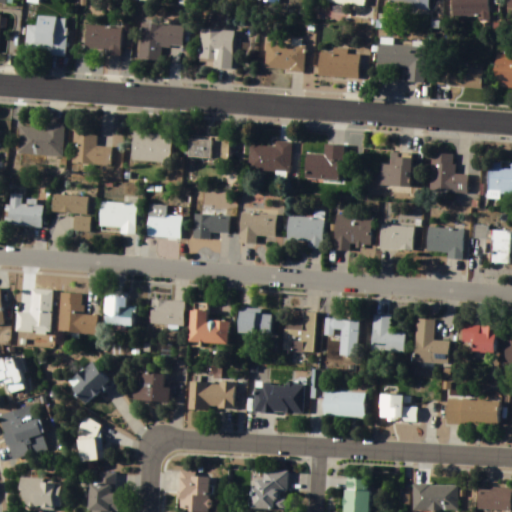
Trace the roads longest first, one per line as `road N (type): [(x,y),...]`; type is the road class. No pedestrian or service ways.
road 1 (residential): [(0,249),(511,291)]
road 2 (residential): [(511,122),(0,82)]
road 3 (residential): [(148,511),(155,454),(175,444),(511,460)]
